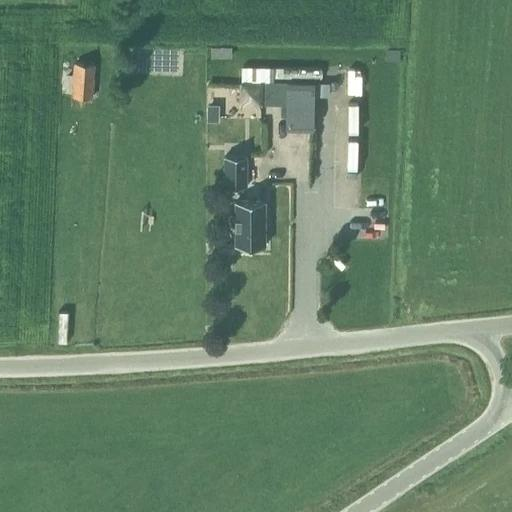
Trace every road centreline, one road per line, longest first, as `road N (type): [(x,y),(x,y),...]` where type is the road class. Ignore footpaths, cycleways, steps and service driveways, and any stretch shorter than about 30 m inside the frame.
road 1 (unclassified): [(0,370),(185,362),(483,329)]
road 2 (unclassified): [(356,511),(511,409)]
